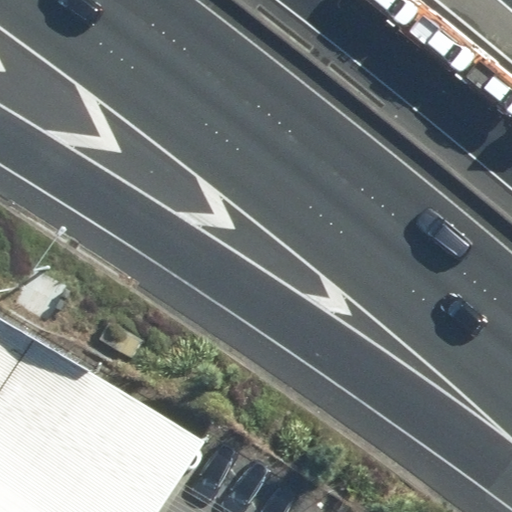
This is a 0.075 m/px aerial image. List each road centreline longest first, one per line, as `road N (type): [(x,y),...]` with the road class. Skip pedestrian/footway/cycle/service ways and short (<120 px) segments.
road 1 (motorway): [(511,467),(0,123)]
road 2 (motorway): [(511,309),(397,206),(121,0)]
road 3 (motorway): [(352,0),(511,131)]
